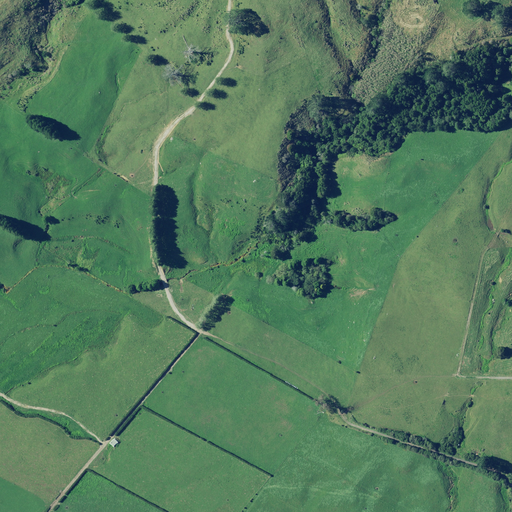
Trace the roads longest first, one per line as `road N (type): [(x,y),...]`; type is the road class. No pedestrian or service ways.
road 1 (track): [(231,0),(231,62),(159,149),(159,270),(178,312),(199,331),(48,511)]
road 2 (unclassified): [(511,498),(493,473),(312,408)]
